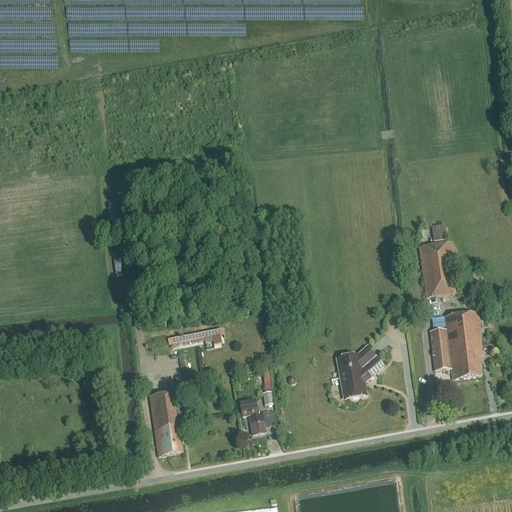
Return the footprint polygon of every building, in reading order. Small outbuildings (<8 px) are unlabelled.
[(447,242),(446,227),(440,227),(432,228),(434,243),(447,242)] [(461,296),(453,244),(419,249),(427,301),(461,296)] [(482,273),(473,275),(474,284),(483,283),(482,273)] [(483,356),(484,356),(484,352),(490,351),(489,339),(482,340),(479,314),(445,318),(447,331),(430,333),(435,373),(452,371),(453,382),(483,379),(481,366),(484,365),(483,356)] [(175,340),(176,345),(225,336),(224,331),(175,340)] [(359,357),(338,361),(343,388),(344,389),(346,389),(346,391),(345,392),(344,393),(343,395),(344,397),(345,398),(346,399),(348,399),(348,401),(367,398),(364,382),(368,378),(371,380),(383,369),(384,367),(377,360),(377,359),(368,349),(359,357)] [(265,407),(274,406),(270,374),(264,374),(267,394),(263,395),(265,407)] [(297,385),(297,381),(294,379),(291,379),(288,382),(289,385),(291,388),(295,388),(297,385)] [(177,386),(179,394),(180,394),(197,392),(196,383),(177,386)] [(186,435),(180,394),(179,394),(150,399),(159,459),(184,455),(182,444),(185,444),(184,435),(186,435)] [(278,427),(275,414),(263,416),(264,417),(259,418),(257,403),(241,406),(243,419),(250,418),(253,438),(267,435),(266,429),(278,427)]
